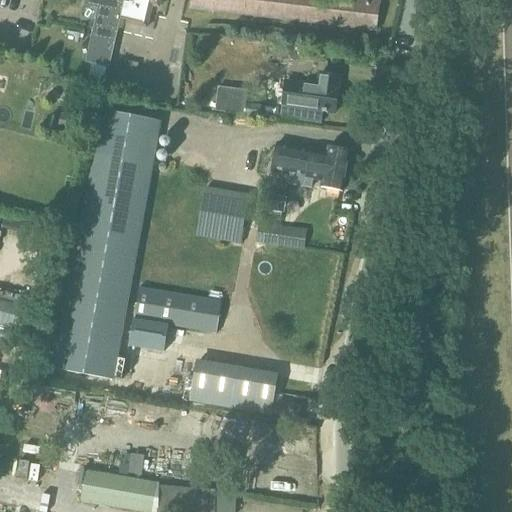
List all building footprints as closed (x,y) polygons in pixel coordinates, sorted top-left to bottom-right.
[(123,0),(102,0),(97,22),(97,24),(88,62),(109,67),(118,27),(120,21),(119,21),(123,0)] [(123,0),(119,21),(120,21),(147,27),(152,5),(159,7),(160,0),(123,0)] [(375,31),(379,3),(357,0),(192,0),(192,9),(375,31)] [(286,84),(283,107),(290,108),(289,120),(320,124),(321,112),(335,114),(338,90),(339,77),(339,76),(318,73),(317,85),(287,80),(286,84)] [(246,104),(248,91),(218,88),(215,112),(245,115),(245,117),(260,118),(262,106),(246,104)] [(55,370),(114,381),(161,122),(104,112),(55,370)] [(57,132),(76,136),(77,133),(80,120),(81,117),(61,113),(57,132)] [(276,145),(273,159),(345,172),(349,151),(331,148),(330,154),(276,145)] [(273,159),(271,173),(290,176),(288,184),(311,188),(312,179),(324,181),(323,188),(341,192),(345,172),(273,159)] [(246,197),(204,190),(196,235),(238,242),(246,197)] [(270,194),(267,210),(284,213),(287,198),(270,194)] [(257,243),(288,248),(304,251),(307,230),(291,228),(260,223),(257,243)] [(134,320),(215,334),(221,303),(139,289),(134,320)] [(133,320),(128,346),(163,353),(168,326),(133,320)] [(196,364),(190,402),(271,416),(278,378),(196,364)] [(280,403),(278,415),(298,418),(300,406),(280,403)] [(85,478),(81,502),(82,503),(138,511),(157,511),(160,486),(159,486),(159,483),(130,478),(86,470),(86,473),(85,478)] [(160,486),(157,511),(235,511),(235,494),(217,491),(210,490),(181,488),(160,486)]
